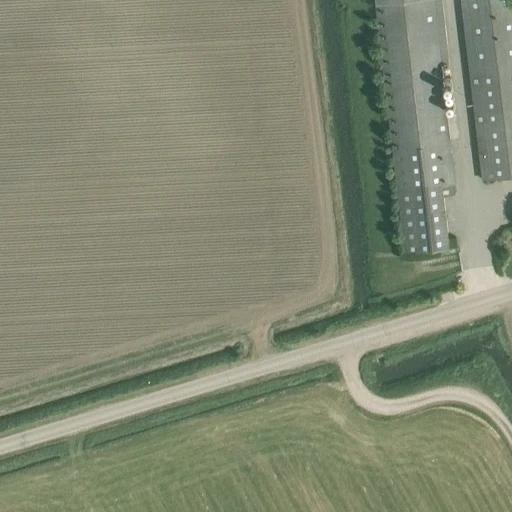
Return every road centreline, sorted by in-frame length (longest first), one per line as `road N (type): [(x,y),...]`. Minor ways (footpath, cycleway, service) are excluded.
road 1 (unclassified): [(0,446),(511,291)]
road 2 (track): [(337,344),(366,403),(402,411),(473,398),(511,443)]
